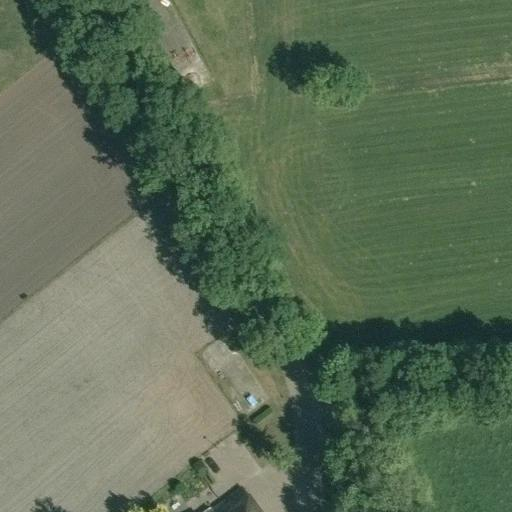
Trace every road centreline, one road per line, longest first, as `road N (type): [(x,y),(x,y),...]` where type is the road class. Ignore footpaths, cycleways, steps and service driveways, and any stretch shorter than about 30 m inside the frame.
road 1 (unclassified): [(312,411),(284,345),(94,0)]
road 2 (unclassified): [(312,411),(511,380)]
